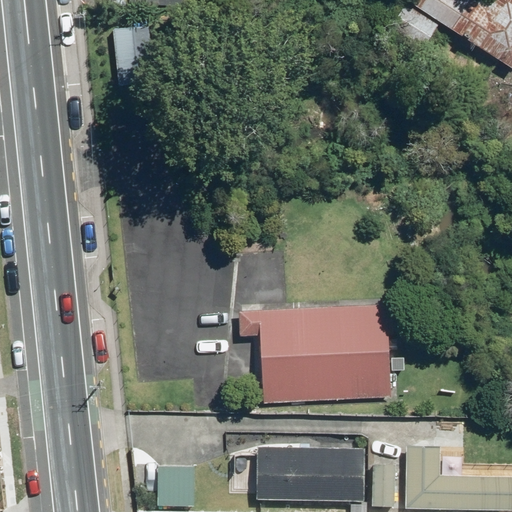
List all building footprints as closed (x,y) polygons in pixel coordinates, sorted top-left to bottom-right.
[(511,0),(487,0),(483,7),(471,0),(407,0),(405,5),(511,69),(511,67),(511,0)] [(420,54),(436,26),(403,7),(387,35),(420,54)] [(399,208),(375,223),(386,240),(410,226),(399,208)] [(262,336),(265,407),(384,401),(380,301),(242,307),(243,337),(262,336)] [(404,446),(403,509),(511,510),(511,476),(437,476),(438,447),(404,446)] [(361,449),(254,447),(253,501),(361,502),(361,449)] [(193,466),(156,466),(155,507),(192,507),(193,466)] [(394,467),(371,466),(369,505),(392,506),(394,467)]
